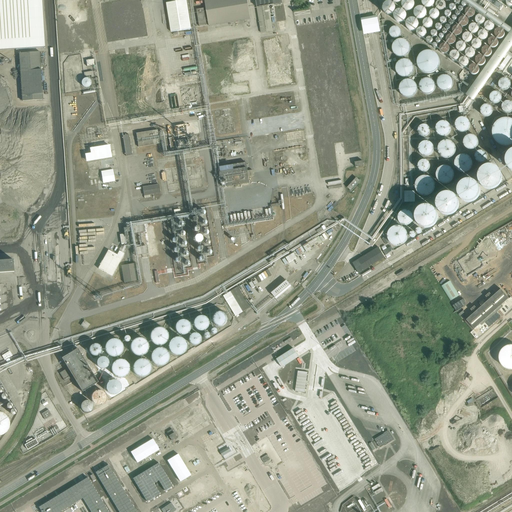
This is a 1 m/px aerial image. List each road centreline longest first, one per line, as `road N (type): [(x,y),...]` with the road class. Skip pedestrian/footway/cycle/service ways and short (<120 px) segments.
road 1 (unclassified): [(0,494),(253,339),(320,277)]
road 2 (unclassified): [(320,277),(364,200),(376,156),(352,0)]
